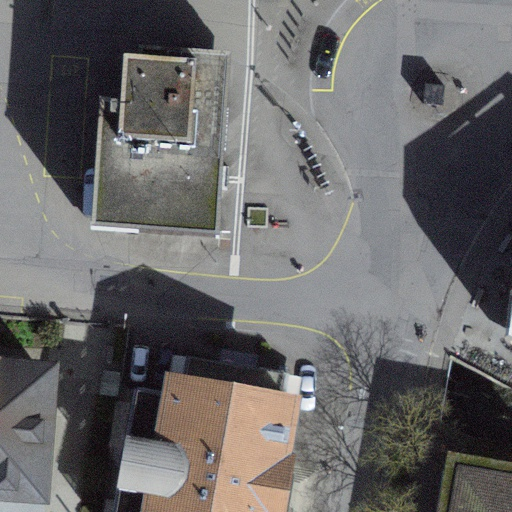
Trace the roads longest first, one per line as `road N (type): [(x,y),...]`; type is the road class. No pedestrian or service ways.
road 1 (unclassified): [(0,287),(393,312)]
road 2 (residential): [(502,42),(451,17),(422,20),(377,55),(367,82),(373,127),(385,146),(424,171)]
road 3 (residential): [(358,511),(393,312)]
road 4 (residential): [(393,312),(404,234),(424,171)]
